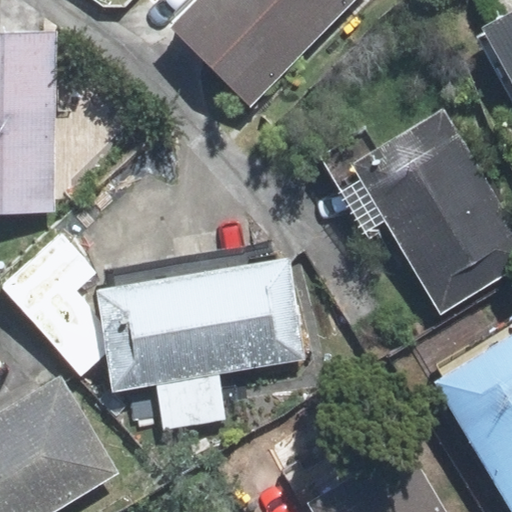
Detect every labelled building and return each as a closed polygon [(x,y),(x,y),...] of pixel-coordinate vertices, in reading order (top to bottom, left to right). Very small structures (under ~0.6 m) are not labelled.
[(187,0),(159,30),(245,113),(355,0),(187,0)] [(511,5),(469,30),(511,105),(511,5)] [(0,33),(0,216),(56,215),(52,32),(0,33)] [(511,232),(436,108),(340,167),(435,320),(511,273),(511,232)] [(285,257),(85,294),(105,400),(305,363),(285,257)] [(511,511),(511,316),(419,373),(504,511),(511,511)] [(53,373),(0,404),(0,511),(50,511),(114,474),(53,373)] [(441,511),(399,442),(296,505),(300,511),(441,511)]
